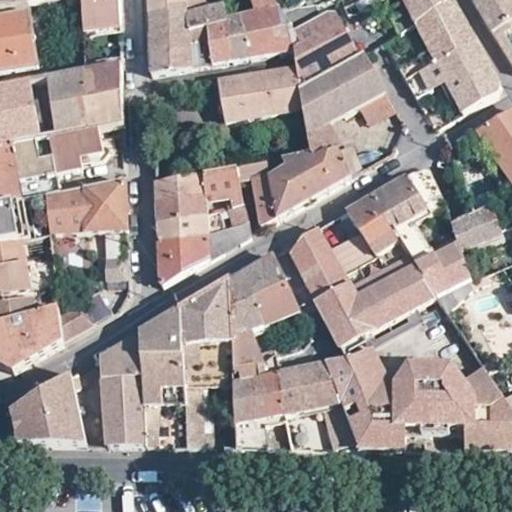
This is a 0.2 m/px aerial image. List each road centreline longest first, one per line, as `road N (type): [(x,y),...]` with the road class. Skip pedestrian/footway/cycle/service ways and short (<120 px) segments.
road 1 (residential): [(511,473),(29,467),(0,458)]
road 2 (residential): [(137,0),(155,315)]
road 3 (residential): [(275,242),(511,105)]
road 4 (residential): [(0,406),(155,315)]
road 5 (residential): [(275,242),(323,341),(317,356),(288,367)]
road 6 (residential): [(155,315),(275,242)]
